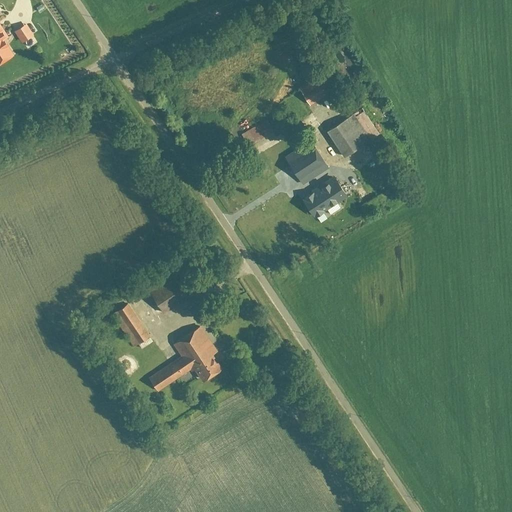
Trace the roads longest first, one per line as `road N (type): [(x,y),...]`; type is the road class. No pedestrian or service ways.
road 1 (unclassified): [(414,511),(74,0)]
road 2 (track): [(0,113),(240,0)]
